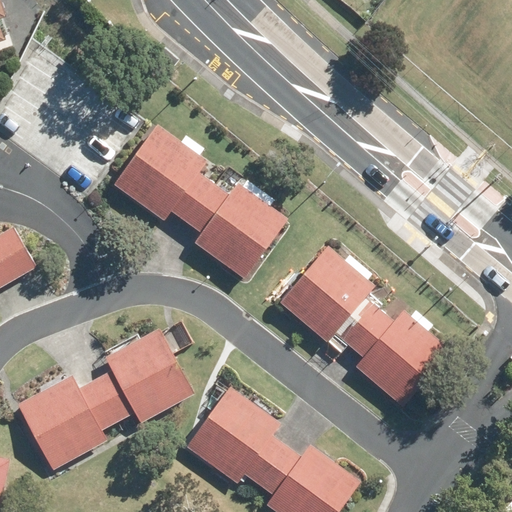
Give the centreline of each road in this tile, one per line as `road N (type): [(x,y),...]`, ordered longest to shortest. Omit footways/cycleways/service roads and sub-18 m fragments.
road 1 (secondary): [(223,0),(511,253)]
road 2 (residential): [(108,298),(148,288),(199,300),(427,477)]
road 3 (residential): [(427,477),(461,395),(511,335)]
road 4 (residential): [(0,349),(108,298)]
